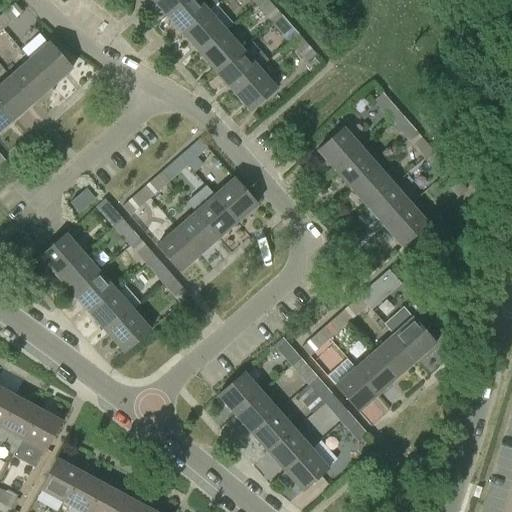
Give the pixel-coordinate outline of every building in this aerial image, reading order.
[(152,0),(167,16),(184,0),(152,0)] [(198,0),(184,0),(167,16),(183,35),(209,12),(198,0)] [(266,0),(261,0),(255,6),(272,25),(281,16),(266,0)] [(14,5),(0,16),(0,29),(2,31),(22,14),(14,5)] [(209,12),(183,35),(200,54),(226,31),(209,12)] [(281,16),(272,25),(288,44),(298,35),(281,16)] [(226,31),(200,54),(217,73),(243,50),(226,31)] [(315,55),(298,35),(288,44),(306,63),(315,55)] [(49,42),(27,61),(51,87),(72,68),(49,42)] [(243,50),(217,73),(234,91),(260,68),(243,50)] [(51,87),(27,61),(8,78),(31,104),(51,87)] [(277,88),(260,68),(234,91),(251,111),(277,88)] [(31,104),(8,78),(0,84),(0,106),(13,121),(31,104)] [(373,101),(390,121),(399,113),(382,94),(373,101)] [(0,132),(13,121),(0,106),(0,132)] [(390,121),(407,140),(415,132),(399,113),(390,121)] [(317,152),(334,171),(361,148),(344,128),(317,152)] [(407,140),(423,159),(432,151),(415,132),(407,140)] [(199,140),(179,157),(186,166),(187,166),(194,173),(203,165),(196,158),(206,149),(199,140)] [(361,148),(334,171),(351,190),(378,167),(361,148)] [(423,159),(440,178),(449,170),(432,151),(423,159)] [(160,174),(167,182),(186,166),(179,157),(160,174)] [(378,167),(351,190),(368,210),(394,186),(378,167)] [(466,190),(449,170),(440,178),(457,198),(466,190)] [(141,190),(148,199),(167,182),(160,174),(141,190)] [(233,178),(214,195),(237,222),(256,205),(233,178)] [(394,186),(368,210),(384,229),(411,205),(394,186)] [(85,189),(69,203),(77,213),(94,200),(85,189)] [(129,216),(148,199),(141,190),(121,207),(129,216)] [(195,212),(218,238),(237,222),(214,195),(195,212)] [(95,208),(112,227),(121,219),(104,200),(95,208)] [(428,224),(411,205),(384,229),(401,248),(428,224)] [(176,229),(199,255),(218,238),(195,212),(176,229)] [(138,238),(121,219),(112,227),(129,246),(138,238)] [(179,273),(199,255),(176,229),(155,247),(179,273)] [(38,258),(55,277),(82,254),(64,234),(60,238),(42,254),(40,256),(38,258)] [(155,257),(138,238),(129,246),(146,265),(155,257)] [(82,254),(55,277),(72,296),(99,273),(82,254)] [(171,276),(155,257),(146,265),(162,284),(171,276)] [(390,294),(398,287),(400,285),(388,272),(386,273),(378,280),(359,297),(366,306),(371,311),(390,294)] [(99,273),(72,296),(89,315),(115,292),(99,273)] [(188,296),(171,276),(162,284),(179,304),(188,296)] [(115,292),(89,315),(106,334),(132,311),(115,292)] [(359,297),(340,314),(347,323),(366,306),(359,297)] [(383,325),(392,335),(415,362),(435,344),(403,308),(383,325)] [(150,330),(132,311),(106,334),(123,354),(150,330)] [(340,314),(321,330),(328,339),(347,323),(340,314)] [(309,356),(328,339),(321,330),(301,348),(309,356)] [(415,362),(392,335),(373,352),(396,378),(415,362)] [(273,347),(290,366),(299,358),(282,339),(273,347)] [(396,378),(373,352),(354,369),(378,395),(396,378)] [(316,377),(299,358),(290,366),(307,385),(316,377)] [(358,412),(378,395),(354,369),(335,386),(358,412)] [(217,396),(234,416),(261,392),(244,373),(217,396)] [(333,396),(316,377),(307,385),(324,404),(333,396)] [(0,389),(0,423),(14,397),(0,389)] [(261,392),(234,416),(251,435),(277,411),(261,392)] [(349,415),(333,396),(324,404),(340,423),(349,415)] [(37,409),(14,397),(0,423),(0,429),(20,440),(37,409)] [(37,409),(20,440),(11,457),(34,469),(60,422),(58,420),(37,409)] [(277,411),(251,435),(268,454),(294,430),(277,411)] [(366,434),(349,415),(340,423),(358,442),(366,434)] [(294,430),(268,454),(284,472),(311,449),(294,430)] [(328,469),(311,449),(284,472),(301,492),(328,469)] [(39,490),(61,502),(78,471),(56,459),(39,490)] [(78,471),(61,502),(80,511),(84,511),(100,483),(78,471)] [(100,483),(84,511),(113,511),(122,495),(100,483)] [(17,500),(0,491),(0,504),(11,510),(17,500)] [(122,495),(113,511),(142,511),(145,507),(122,495)]
